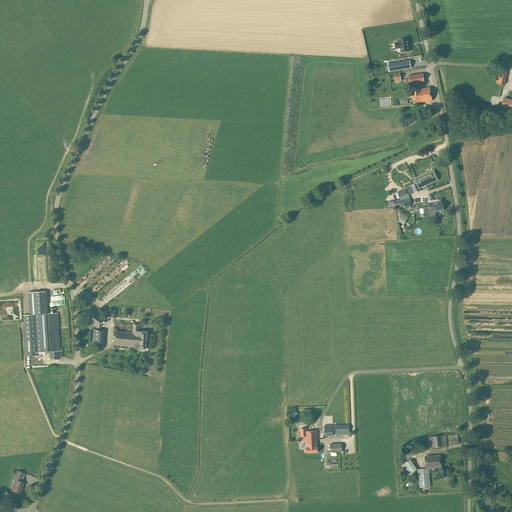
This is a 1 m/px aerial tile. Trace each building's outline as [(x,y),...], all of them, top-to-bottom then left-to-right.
[(399,43),(396,43),(396,48),(400,48),(401,52),(409,51),(407,39),(399,40),(399,43)] [(394,71),(390,71),(390,72),(411,68),(409,60),(401,62),(402,64),(393,66),(394,71)] [(507,69),(499,68),(496,84),(504,85),(507,69)] [(409,85),(424,83),(423,73),(408,75),(409,85)] [(430,87),(420,89),(419,88),(411,89),(413,102),(414,104),(422,102),(432,101),(430,87)] [(511,99),(503,97),(501,109),(511,111),(511,99)] [(419,188),(437,180),(433,171),(415,179),(416,183),(412,185),(406,187),(409,195),(415,192),(415,193),(420,191),(419,188)] [(398,190),(398,192),(395,193),(396,196),(398,197),(400,197),(407,194),(405,188),(403,188),(398,190)] [(411,206),(410,198),(394,201),(395,208),(411,206)] [(438,199),(438,202),(435,202),(436,212),(444,212),(442,202),(443,201),(442,199),(438,199)] [(428,203),(429,207),(423,208),(424,214),(429,214),(430,215),(435,214),(434,213),(436,212),(435,202),(428,203)] [(400,217),(399,222),(406,224),(410,214),(401,211),(399,216),(400,217)] [(60,352),(58,313),(47,314),(46,291),(27,293),(29,315),(23,315),(26,357),(35,356),(35,353),(50,352),(50,360),(59,360),(58,352),(60,352)] [(94,327),(98,329),(105,318),(91,309),(83,319),(86,322),(84,325),(92,330),(94,327)] [(113,331),(112,345),(112,348),(118,349),(118,346),(134,347),(134,349),(145,350),(146,332),(138,332),(139,324),(132,324),(132,332),(116,331),(116,329),(114,329),(114,331),(113,331)] [(93,329),(91,345),(103,346),(105,330),(98,329),(93,329)] [(333,436),(333,435),(349,435),(349,424),(324,426),(325,436),(333,436)] [(309,440),(317,439),(316,431),(307,431),(307,428),(300,428),(300,437),(306,437),(306,441),(309,441),(309,440)] [(428,437),(429,448),(447,446),(446,435),(428,437)] [(449,436),(450,444),(459,444),(458,435),(449,436)] [(318,452),(317,439),(309,440),(309,441),(306,441),(306,448),(306,453),(318,452)] [(330,452),(342,452),(342,443),(330,444),(330,452)] [(435,468),(441,467),(440,455),(425,457),(426,469),(417,469),(419,488),(430,487),(429,473),(431,473),(436,472),(435,470),(436,470),(435,468)] [(410,474),(416,470),(417,469),(410,459),(402,465),(409,475),(410,474)] [(15,474),(14,480),(13,481),(14,482),(11,491),(21,494),(23,488),(22,488),(24,483),(20,482),(22,477),(15,474)]
